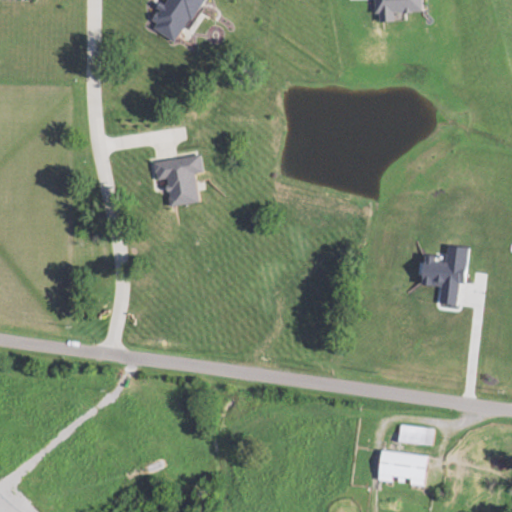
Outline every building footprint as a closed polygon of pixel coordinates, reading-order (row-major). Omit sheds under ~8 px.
[(210,0),(210,12),(245,12),(245,0),(210,0)] [(197,77),(186,76),(184,95),(195,96),(197,77)] [(145,129),(145,104),(107,104),(107,129),(145,129)] [(246,124),(238,122),(240,115),(200,106),(195,125),(244,136),(246,124)] [(435,444),(436,427),(402,426),(401,443),(435,444)] [(428,485),(431,455),(385,451),(382,481),(428,485)]
